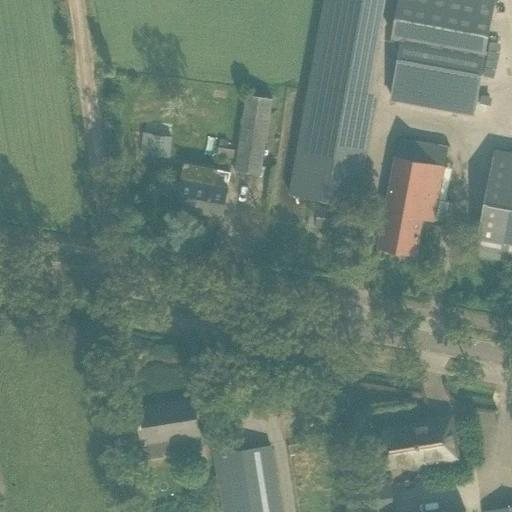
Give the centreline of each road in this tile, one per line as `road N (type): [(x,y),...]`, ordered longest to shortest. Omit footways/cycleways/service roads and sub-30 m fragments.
road 1 (tertiary): [(511,353),(0,266)]
road 2 (track): [(75,0),(112,253)]
